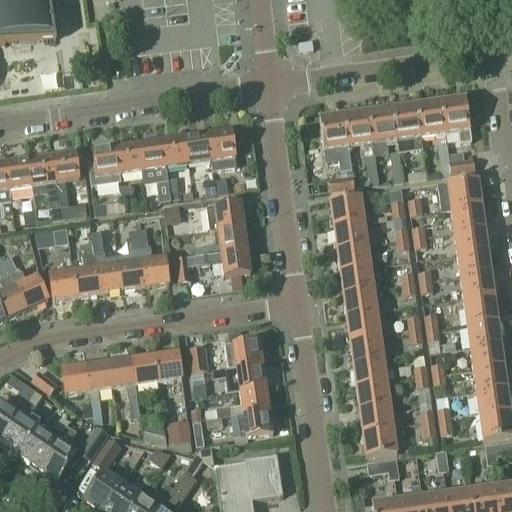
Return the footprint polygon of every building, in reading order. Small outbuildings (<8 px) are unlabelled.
[(0,0),(0,48),(4,48),(4,47),(55,44),(49,6),(54,5),(53,0),(0,0)] [(511,0),(478,0),(481,18),(511,13),(511,0)] [(464,104),(440,107),(444,138),(457,136),(459,149),(471,147),(464,104)] [(440,107),(416,110),(420,141),(444,138),(440,107)] [(416,110),(392,114),(397,145),(398,157),(398,159),(422,155),(420,141),(416,110)] [(392,114),(368,117),(372,148),(397,145),(392,114)] [(368,117),(343,121),(348,152),(372,148),(368,117)] [(348,152),(343,121),(318,124),(325,169),(337,167),(339,177),(336,177),(337,185),(328,186),(329,198),(354,194),(348,152)] [(207,140),(211,167),(212,177),(236,173),(230,137),(207,140)] [(188,170),(211,167),(207,140),(184,143),(188,170)] [(165,173),(188,170),(184,143),(161,147),(165,173)] [(161,147),(138,150),(142,176),(144,189),(158,187),(161,207),(170,206),(167,186),(165,173),(161,147)] [(118,180),(142,176),(138,150),(115,153),(118,180)] [(451,181),(448,160),(446,150),(438,152),(442,182),(451,181)] [(120,188),(118,180),(115,153),(91,157),(93,168),(87,169),(90,192),(120,188)] [(402,188),(398,159),(398,157),(389,158),(394,189),(402,188)] [(462,158),(448,160),(451,181),(474,177),(472,165),(463,167),(462,158)] [(74,159),(51,162),(60,225),(75,223),(73,211),(67,212),(64,187),(78,185),(78,181),(74,159)] [(366,162),(370,192),(378,191),(374,161),(366,162)] [(48,163),(28,166),(33,201),(45,199),(48,202),(51,226),(60,225),(51,162),(48,163)] [(28,166),(5,169),(10,204),(33,201),(28,166)] [(5,169),(0,169),(0,208),(2,208),(4,221),(12,220),(10,204),(5,169)] [(407,179),(409,187),(426,184),(425,176),(407,179)] [(175,184),(167,186),(170,206),(178,204),(175,184)] [(213,185),(204,186),(207,203),(216,201),(213,185)] [(224,185),(214,186),(216,200),(226,199),(224,185)] [(441,218),(451,217),(481,212),(478,185),(437,191),(441,218)] [(243,189),(235,190),(236,197),(244,196),(243,189)] [(120,192),(122,204),(131,203),(129,190),(120,192)] [(330,232),(332,231),(363,227),(360,202),(329,206),(331,224),(329,224),(330,232)] [(419,205),(408,207),(411,223),(421,221),(419,205)] [(392,209),(394,226),(404,224),(402,207),(392,209)] [(208,236),(216,235),(243,231),(240,208),(205,213),(208,236)] [(105,210),(93,211),(94,221),(106,220),(105,210)] [(178,212),(165,214),(167,229),(179,227),(178,212)] [(451,217),(453,237),(484,232),(481,212),(451,217)] [(33,216),(23,217),(24,229),(35,228),(33,216)] [(332,231),(335,253),(366,249),(363,227),(332,231)] [(218,249),(193,253),(194,262),(246,255),(243,231),(216,235),(216,236),(213,236),(212,237),(214,246),(214,247),(215,247),(218,246),(218,249)] [(411,234),(412,245),(423,243),(422,232),(411,234)] [(453,237),(457,260),(487,256),(484,232),(453,237)] [(89,233),(80,234),(81,243),(90,242),(89,233)] [(145,234),(136,235),(144,293),(168,290),(164,263),(149,266),(145,234)] [(128,261),(117,263),(121,297),(144,293),(136,235),(127,236),(128,243),(125,244),(128,261)] [(394,236),(396,246),(406,245),(405,235),(394,236)] [(52,239),(33,241),(37,256),(55,254),(52,239)] [(99,239),(90,240),(91,248),(98,300),(121,297),(117,263),(103,265),(99,239)] [(423,243),(412,245),(414,255),(424,253),(423,243)] [(406,245),(396,246),(397,257),(408,255),(406,245)] [(82,275),(72,276),(75,303),(98,300),(91,248),(78,249),(82,275)] [(335,253),(339,277),(370,272),(366,249),(335,253)] [(246,255),(194,262),(174,265),(178,289),(190,287),(188,272),(221,268),(223,282),(249,279),(246,255)] [(457,260),(460,283),(491,279),(487,256),(457,260)] [(9,261),(2,265),(15,291),(26,316),(48,306),(36,281),(25,286),(19,274),(16,276),(9,261)] [(0,286),(5,296),(0,297),(0,315),(5,326),(26,316),(15,291),(2,265),(0,265),(0,279),(2,283),(0,283),(0,286)] [(339,277),(342,300),(373,296),(370,272),(339,277)] [(75,303),(72,276),(48,280),(52,306),(75,303)] [(417,278),(419,289),(429,287),(428,277),(417,278)] [(400,281),(402,291),(412,290),(411,279),(400,281)] [(460,283),(463,307),(494,302),(491,279),(460,283)] [(429,287),(419,289),(420,299),(431,298),(429,287)] [(412,290),(402,291),(403,302),(414,300),(412,290)] [(342,300),(345,323),(376,319),(373,296),(342,300)] [(463,307),(466,330),(497,326),(494,302),(463,307)] [(346,347),(348,347),(379,342),(376,319),(345,323),(347,339),(345,339),(346,347)] [(423,321),(425,335),(436,333),(434,320),(423,321)] [(406,324),(408,337),(419,336),(417,323),(406,324)] [(466,330),(469,353),(500,349),(497,326),(466,330)] [(436,333),(425,335),(426,348),(438,346),(436,333)] [(419,336),(408,337),(410,350),(421,349),(419,336)] [(229,350),(223,351),(227,375),(262,370),(259,346),(242,349),(240,337),(227,339),(229,350)] [(348,347),(352,370),(383,366),(379,342),(348,347)] [(469,353),(472,377),(503,372),(500,349),(469,353)] [(204,353),(187,356),(191,380),(207,377),(204,353)] [(177,358),(154,361),(158,388),(181,384),(177,358)] [(154,361),(131,364),(135,391),(158,388),(154,361)] [(108,367),(112,394),(126,392),(130,424),(139,422),(135,391),(131,364),(108,367)] [(352,370),(355,393),(386,389),(383,366),(352,370)] [(89,397),(112,394),(108,367),(85,371),(89,397)] [(237,385),(239,396),(265,393),(262,370),(227,375),(211,377),(212,385),(224,384),(224,388),(237,385)] [(441,370),(430,371),(432,382),(443,381),(441,370)] [(65,400),(89,397),(85,371),(61,374),(65,400)] [(413,373),(415,385),(425,383),(424,372),(413,373)] [(472,377),(476,400),(507,396),(503,372),(472,377)] [(31,387),(49,400),(56,390),(39,378),(31,387)] [(443,381),(432,382),(433,392),(444,390),(443,381)] [(425,383),(415,385),(416,394),(427,393),(425,383)] [(355,393),(358,417),(389,412),(386,389),(355,393)] [(239,396),(242,419),(269,415),(265,393),(239,396)] [(0,407),(0,447),(31,401),(24,396),(17,406),(15,405),(9,413),(0,407)] [(476,400),(479,423),(510,419),(507,396),(476,400)] [(31,401),(0,447),(0,448),(18,461),(37,432),(26,425),(41,402),(34,397),(31,401)] [(99,407),(90,408),(92,421),(93,429),(101,428),(100,420),(99,407)] [(92,421),(90,408),(82,409),(83,422),(92,421)] [(359,439),(359,440),(392,436),(389,412),(358,417),(361,438),(359,439)] [(229,413),(204,417),(205,425),(230,421),(229,413)] [(436,415),(438,429),(449,427),(447,414),(436,415)] [(242,419),(230,421),(234,444),(272,439),(269,415),(242,419)] [(419,418),(421,432),(432,430),(430,416),(419,418)] [(198,418),(190,420),(192,427),(200,426),(198,418)] [(511,434),(510,419),(479,423),(482,447),(511,443),(511,434)] [(54,433),(61,438),(65,432),(68,427),(61,422),(54,433)] [(139,422),(138,427),(141,443),(165,450),(163,434),(146,429),(147,423),(139,422)] [(169,449),(189,446),(186,426),(166,429),(169,449)] [(449,427),(438,429),(440,441),(451,440),(449,427)] [(199,429),(192,430),(195,453),(203,452),(199,429)] [(432,430),(421,432),(423,444),(434,442),(432,430)] [(18,461),(37,474),(56,445),(37,432),(18,461)] [(56,445),(37,474),(45,479),(44,483),(51,487),(54,485),(56,487),(68,470),(72,470),(76,464),(74,461),(76,458),(66,451),(75,439),(65,432),(61,438),(56,445)] [(107,440),(96,433),(80,457),(91,465),(107,440)] [(392,436),(359,440),(360,447),(362,446),(365,464),(396,460),(392,436)] [(83,505),(93,511),(106,511),(122,489),(104,477),(120,453),(108,445),(92,470),(102,477),(83,505)] [(511,448),(483,452),(485,462),(495,461),(495,462),(511,459),(511,448)] [(200,455),(195,462),(201,470),(210,456),(210,454),(200,455)] [(147,466),(159,474),(167,461),(153,458),(147,466)] [(435,459),(436,469),(445,468),(444,458),(435,459)] [(495,461),(485,462),(486,472),(496,470),(495,462),(495,461)] [(192,468),(185,479),(192,484),(201,470),(195,462),(191,468),(192,468)] [(276,462),(243,467),(243,469),(213,474),(218,511),(251,511),(251,507),(282,503),(276,462)] [(367,480),(387,478),(387,476),(396,474),(395,464),(365,468),(367,480)] [(445,468),(436,469),(437,479),(447,478),(445,468)] [(387,476),(387,478),(388,486),(398,484),(396,474),(387,476)] [(173,494),(161,511),(178,511),(196,486),(192,484),(185,479),(184,478),(173,494)] [(106,511),(133,511),(141,501),(122,489),(106,511)] [(511,511),(511,489),(494,492),(497,511),(511,511)] [(133,511),(161,511),(173,494),(167,490),(160,501),(155,498),(149,507),(141,501),(133,511)] [(497,511),(494,492),(470,495),(472,511),(497,511)] [(472,511),(470,495),(446,499),(447,511),(472,511)] [(447,511),(446,499),(421,502),(422,511),(447,511)] [(422,511),(421,502),(397,506),(397,511),(422,511)] [(363,511),(362,503),(353,504),(354,511),(363,511)]
